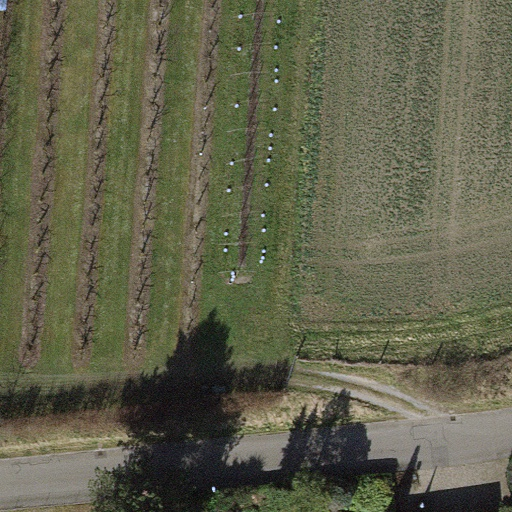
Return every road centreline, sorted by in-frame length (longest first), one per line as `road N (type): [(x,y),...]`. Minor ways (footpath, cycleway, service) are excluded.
road 1 (residential): [(511,419),(336,451),(0,493)]
road 2 (track): [(446,432),(329,379),(285,376),(220,387)]
